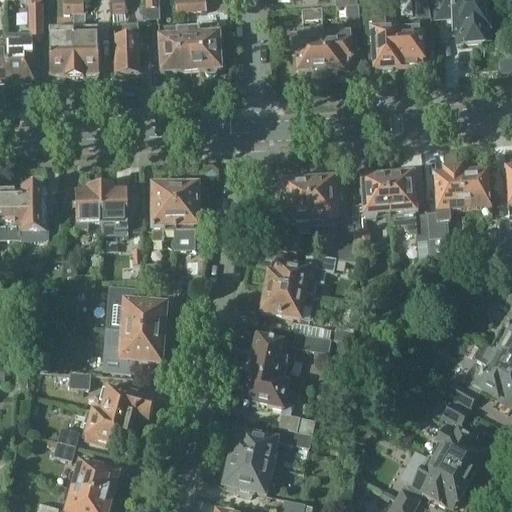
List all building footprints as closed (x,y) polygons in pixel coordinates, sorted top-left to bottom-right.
[(29,0),(30,38),(43,38),(42,0),(29,0)] [(73,18),(73,0),(62,1),(63,18),(73,18)] [(97,29),(88,29),(87,18),(86,18),(86,0),(73,0),(73,18),(74,29),(74,82),(84,82),(86,85),(95,85),(98,81),(99,81),(97,29)] [(111,0),(112,17),(125,17),(123,0),(111,0)] [(158,0),(145,0),(147,23),(160,23),(158,0)] [(188,0),(188,3),(189,15),(207,14),(205,0),(188,0)] [(357,10),(356,0),(334,0),(335,11),(347,10),(357,10)] [(430,21),(425,0),(413,0),(417,22),(430,21)] [(469,0),(433,0),(435,18),(451,16),(452,28),(458,28),(460,48),(483,46),(482,35),(489,34),(485,1),(469,3),(469,0)] [(189,15),(188,3),(176,4),(176,16),(189,15)] [(360,33),(359,23),(358,10),(357,10),(347,10),(349,34),(360,33)] [(303,25),(322,24),(323,23),(323,13),(302,13),(303,25)] [(369,61),(374,61),(374,72),(381,71),(383,73),(391,72),(393,71),(398,70),(399,68),(397,28),(397,27),(395,27),(395,23),(383,24),(383,14),(363,15),(364,40),(368,40),(368,47),(369,61)] [(125,27),(125,17),(112,17),(113,27),(115,80),(139,79),(137,27),(125,27)] [(323,37),(322,24),(303,25),(303,33),(303,37),(291,38),(292,45),(291,45),(293,66),(296,66),(297,76),(310,75),(312,77),(319,77),(321,74),(325,74),(323,39),(323,37)] [(402,27),(397,27),(397,28),(399,68),(406,68),(406,70),(422,69),(422,67),(424,67),(423,54),(421,54),(420,32),(418,32),(418,26),(402,27)] [(199,31),(188,32),(191,74),(200,73),(200,75),(205,75),(205,77),(207,78),(214,78),(217,75),(216,74),(220,74),(218,27),(199,28),(199,31)] [(74,82),(74,29),(49,30),(50,81),(51,81),(54,86),(62,86),(64,82),(74,82)] [(191,74),(188,32),(179,32),(179,29),(158,30),(161,77),(165,77),(165,79),(167,81),(174,80),(176,78),(176,77),(181,76),(181,75),(191,74)] [(340,36),(323,37),(323,39),(325,74),(327,74),(330,76),(337,76),(339,74),(349,73),(351,70),(351,65),(348,66),(348,60),(350,60),(349,33),(340,33),(340,36)] [(7,38),(7,51),(7,87),(13,87),(13,86),(33,86),(32,43),(30,43),(30,39),(7,38)] [(439,243),(438,227),(450,226),(450,219),(465,218),(462,177),(461,172),(444,173),(445,179),(434,180),(437,216),(427,217),(429,244),(439,243)] [(489,175),(462,177),(465,218),(480,216),(481,223),(492,222),(489,175)] [(387,179),(390,217),(412,215),(414,245),(416,245),(429,244),(427,217),(416,218),(413,177),(399,178),(397,176),(391,176),(390,178),(387,179)] [(363,219),(390,217),(387,179),(384,179),(382,177),(376,177),(374,180),(361,181),(363,219)] [(354,248),(354,243),(353,230),(337,231),(335,182),(321,183),(319,181),(313,182),(311,184),(308,184),(309,225),(310,232),(335,231),(337,264),(356,268),(354,248)] [(309,225),(308,184),(305,184),(303,182),(297,182),(295,185),(281,185),(283,226),(309,225)] [(174,232),(174,188),(170,188),(169,187),(162,187),(161,189),(153,189),(152,245),(163,245),(163,232),(174,232)] [(197,189),(174,188),(174,232),(175,232),(175,245),(194,245),(194,237),(194,236),(195,236),(195,234),(193,234),(193,229),(197,229),(197,225),(199,225),(199,206),(200,205),(200,195),(197,192),(197,189)] [(116,189),(101,190),(102,231),(115,230),(115,236),(128,236),(127,192),(116,192),(116,189)] [(102,231),(101,190),(86,190),(86,193),(75,193),(75,236),(88,236),(88,231),(102,231)] [(0,231),(19,231),(19,238),(23,238),(22,230),(22,193),(22,192),(22,191),(21,191),(21,197),(8,197),(8,193),(0,192),(0,231)] [(22,230),(23,238),(31,238),(31,245),(47,245),(47,218),(43,218),(43,207),(47,207),(47,191),(22,191),(22,192),(22,193),(22,230)] [(362,219),(352,219),(353,230),(354,243),(363,243),(362,219)] [(511,235),(500,236),(502,253),(511,251),(511,235)] [(488,254),(502,253),(500,236),(487,237),(488,254)] [(194,237),(194,245),(194,250),(203,250),(203,237),(194,237)] [(299,242),(281,240),(279,253),(297,256),(299,242)] [(448,243),(439,243),(429,244),(431,267),(450,265),(448,243)] [(62,244),(52,244),(52,265),(62,265),(62,244)] [(431,267),(429,244),(416,245),(418,268),(431,267)] [(142,279),(142,268),(141,254),(131,254),(132,279),(142,279)] [(267,278),(265,293),(315,301),(317,287),(323,288),(325,277),(333,278),(335,264),(306,258),(303,272),(272,267),(270,277),(267,278)] [(78,267),(63,267),(63,291),(98,291),(98,280),(78,280),(78,267)] [(156,268),(142,268),(142,279),(142,284),(154,284),(154,274),(156,275),(156,268)] [(174,274),(156,275),(154,274),(154,284),(174,283),(174,274)] [(502,332),(491,352),(511,363),(511,292),(508,290),(500,303),(511,310),(500,330),(502,332)] [(107,334),(123,335),(163,338),(163,337),(166,334),(167,327),(164,325),(165,310),(143,308),(144,296),(110,293),(107,334)] [(315,301),(265,293),(263,304),(261,305),(259,311),(261,314),(260,317),(301,324),(304,308),(313,309),(315,301)] [(334,346),(354,350),(357,338),(336,334),(334,346)] [(163,340),(163,338),(123,335),(122,352),(110,351),(107,353),(106,360),(108,362),(121,363),(121,364),(160,368),(162,352),(165,350),(165,343),(163,340)] [(293,350),(329,358),(331,345),(296,338),(293,350)] [(256,342),(248,378),(280,385),(282,373),(286,374),(288,364),(282,363),(285,348),(256,342)] [(352,360),(354,350),(334,346),(332,357),(352,360)] [(511,363),(491,352),(484,348),(475,363),(486,370),(481,377),(475,374),(464,392),(453,385),(446,397),(471,412),(481,394),(498,403),(498,402),(511,410),(511,363)] [(89,395),(90,379),(69,378),(68,394),(89,395)] [(280,385),(248,378),(247,383),(245,385),(244,390),(245,392),(242,405),(282,414),(278,433),(280,433),(278,445),(310,452),(316,427),(292,422),(293,416),(291,415),(293,408),(285,406),(288,386),(280,385)] [(108,391),(101,416),(133,425),(135,420),(149,424),(154,405),(108,391)] [(439,449),(432,464),(469,485),(487,454),(481,450),(482,448),(459,435),(468,418),(450,408),(443,404),(436,417),(442,421),(449,425),(442,431),(434,446),(439,449)] [(128,446),(133,425),(101,416),(93,414),(88,434),(128,446)] [(56,445),(76,451),(79,438),(60,432),(56,445)] [(233,448),(230,463),(272,473),(279,446),(268,443),(250,439),(238,436),(236,447),(233,448)] [(76,451),(56,445),(52,460),(72,466),(76,451)] [(272,473),(230,463),(230,465),(227,466),(226,471),(228,474),(224,490),(235,493),(234,494),(255,499),(255,498),(266,500),(272,473)] [(378,498),(392,506),(402,511),(414,511),(420,503),(419,503),(422,497),(446,511),(447,509),(451,511),(453,511),(469,485),(432,464),(425,476),(420,473),(410,492),(408,491),(408,492),(403,491),(402,493),(401,493),(387,484),(378,498)] [(80,466),(73,492),(112,503),(112,501),(116,499),(117,493),(116,490),(115,490),(119,477),(80,466)] [(351,509),(357,511),(359,511),(369,493),(356,485),(351,509)] [(111,505),(112,503),(73,492),(67,511),(112,511),(113,508),(111,505)]
